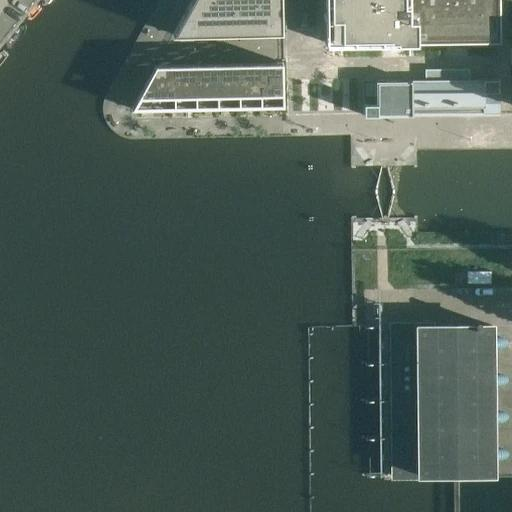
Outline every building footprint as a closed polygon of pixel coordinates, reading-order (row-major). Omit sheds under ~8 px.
[(192,0),(172,35),(281,33),(280,0),(192,0)] [(419,41),(417,0),(326,0),(327,14),(326,14),(326,17),(327,17),(327,42),(326,42),(326,43),(419,41)] [(499,39),(498,0),(417,0),(419,41),(499,39)] [(155,65),(131,109),(283,106),(282,63),(155,65)] [(500,115),(499,80),(308,83),(309,117),(500,115)] [(493,473),(493,387),(492,326),(480,326),(480,323),(480,322),(479,321),(478,321),(477,321),(476,321),(476,322),(476,326),(431,326),(431,323),(422,323),(422,326),(421,326),(421,324),(392,325),(392,328),(392,330),(392,356),(392,370),(393,393),(393,408),(393,430),(393,445),(393,467),(394,476),(394,477),(425,476),(425,475),(455,474),(458,474),(493,474),(493,473)]
